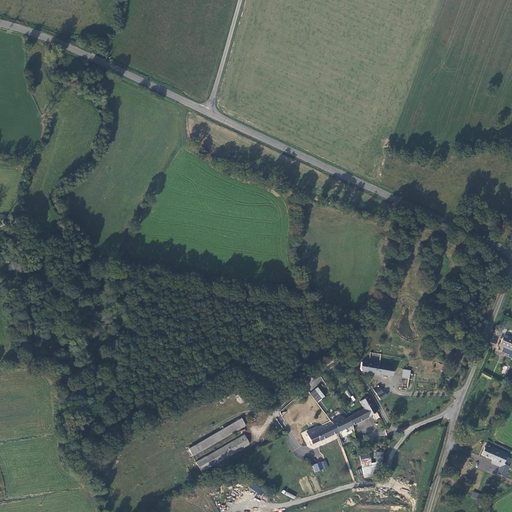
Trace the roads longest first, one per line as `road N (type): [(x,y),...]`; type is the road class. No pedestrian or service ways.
road 1 (tertiary): [(207,112),(511,253)]
road 2 (unclassified): [(511,272),(454,415),(428,511)]
road 3 (tertiary): [(0,23),(207,112)]
road 4 (unknown): [(392,428),(307,450),(277,431)]
